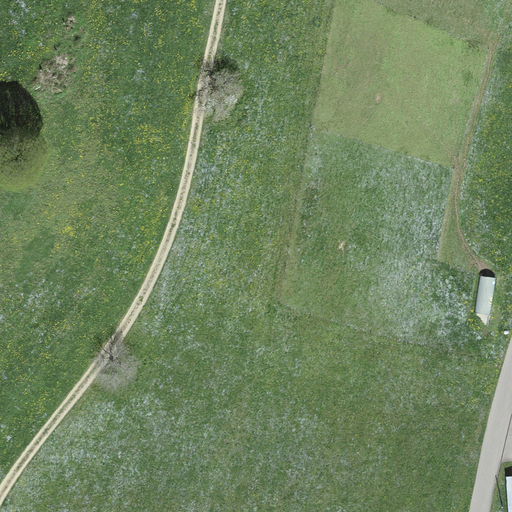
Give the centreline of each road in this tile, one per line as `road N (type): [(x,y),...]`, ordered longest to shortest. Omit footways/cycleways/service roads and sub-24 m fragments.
road 1 (track): [(0,494),(84,386),(164,250),(196,157),(224,0)]
road 2 (unclassified): [(479,511),(511,367)]
